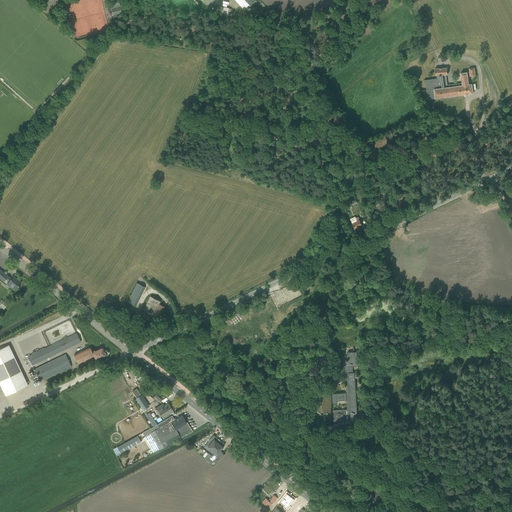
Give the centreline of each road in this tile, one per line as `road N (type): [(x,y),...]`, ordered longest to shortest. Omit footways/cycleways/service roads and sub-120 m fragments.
road 1 (unclassified): [(130,353),(511,167)]
road 2 (tertiary): [(324,511),(130,353)]
road 3 (tertiary): [(130,353),(0,246)]
road 4 (track): [(0,417),(130,353)]
